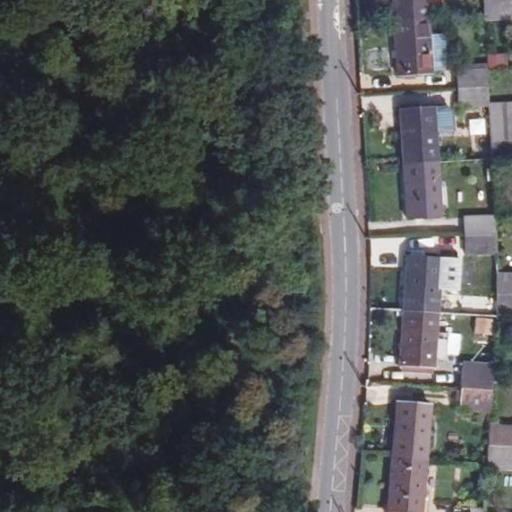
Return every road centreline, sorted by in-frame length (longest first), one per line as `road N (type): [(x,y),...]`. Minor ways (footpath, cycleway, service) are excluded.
road 1 (residential): [(329,511),(345,318),(332,0)]
road 2 (track): [(343,219),(0,64)]
